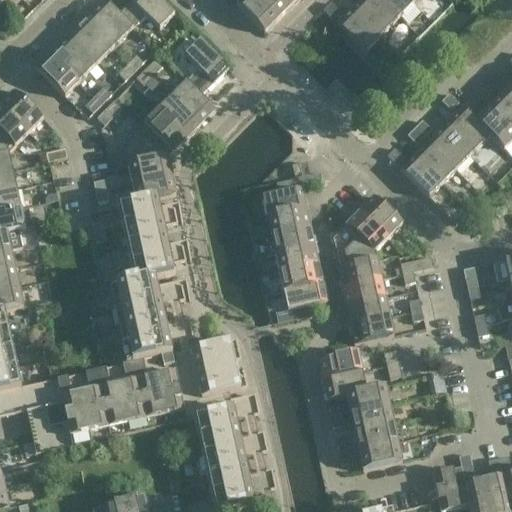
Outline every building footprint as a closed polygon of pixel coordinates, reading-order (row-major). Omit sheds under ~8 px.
[(18,0),(0,0),(0,8),(5,13),(18,0)] [(155,0),(135,0),(118,17),(133,32),(145,19),(159,33),(173,18),(155,0)] [(264,36),(278,22),(255,0),(243,0),(236,8),(264,36)] [(282,0),(255,0),(278,22),(292,9),(282,0)] [(282,0),(292,9),(300,0),(282,0)] [(365,27),(379,41),(399,21),(378,0),(363,0),(357,6),(372,20),(365,27)] [(378,0),(399,21),(413,7),(405,0),(378,0)] [(98,38),(112,52),(133,32),(118,17),(105,3),(90,18),(105,32),(98,38)] [(330,6),(323,13),(332,23),(339,15),(330,6)] [(337,27),(365,55),(379,41),(365,27),(372,20),(357,6),(337,27)] [(90,18),(71,38),(99,66),(112,52),(98,38),(105,32),(90,18)] [(64,72),(78,86),(99,66),(71,38),(57,52),(70,65),(64,72)] [(198,72),(186,85),(201,100),(228,72),(199,44),(185,59),(198,72)] [(57,52),(36,72),(64,101),(78,86),(64,72),(70,65),(57,52)] [(134,59),(125,68),(132,74),(141,65),(134,59)] [(144,73),(151,80),(160,71),(153,64),(144,73)] [(132,74),(125,68),(116,77),(123,84),(132,74)] [(144,73),(135,82),(142,89),(151,80),(144,73)] [(497,77),(489,84),(496,91),(504,84),(497,77)] [(482,91),(489,99),(496,91),(489,84),(482,91)] [(511,88),(510,90),(504,84),(496,91),(503,97),(511,106),(511,88)] [(186,85),(172,99),(200,127),(214,113),(201,100),(186,85)] [(511,106),(503,97),(496,91),(489,99),(495,105),(489,111),(511,134),(511,106)] [(102,92),(93,101),(100,107),(109,98),(102,92)] [(0,108),(29,137),(43,122),(14,94),(0,108)] [(450,114),(457,106),(449,97),(441,105),(450,114)] [(172,99),(158,113),(187,141),(200,127),(172,99)] [(100,107),(93,101),(84,110),(91,116),(100,107)] [(470,103),(462,111),(470,118),(477,111),(470,103)] [(104,114),(111,121),(119,112),(113,106),(104,114)] [(0,108),(0,134),(15,150),(29,137),(0,108)] [(462,111),(448,125),(462,139),(456,146),(470,160),(490,140),(491,140),(475,125),(476,124),(470,118),(462,111)] [(504,154),(511,145),(511,134),(489,111),(476,124),(475,125),(491,140),(490,140),(504,154)] [(158,113),(145,126),(174,154),(187,141),(158,113)] [(96,122),(103,129),(111,121),(104,114),(96,122)] [(415,132),(423,140),(431,133),(422,124),(415,132)] [(456,174),(470,160),(456,146),(462,139),(448,125),(428,145),(456,174)] [(167,161),(174,154),(145,126),(123,148),(128,169),(167,161)] [(415,132),(407,139),(416,148),(423,140),(415,132)] [(0,158),(9,156),(15,150),(0,134),(0,158)] [(428,145),(414,159),(443,187),(456,174),(428,145)] [(387,160),(395,168),(403,161),(394,152),(387,160)] [(57,164),(66,162),(64,153),(55,155),(57,164)] [(44,157),(46,167),(57,164),(55,155),(44,157)] [(0,178),(13,175),(9,156),(0,158),(0,178)] [(429,201),(443,187),(414,159),(400,173),(429,201)] [(171,179),(167,161),(128,169),(132,187),(171,179)] [(292,169),(294,182),(309,179),(307,166),(292,169)] [(0,197),(17,194),(13,175),(0,178),(0,197)] [(309,180),(312,190),(322,187),(320,178),(309,180)] [(117,210),(134,285),(155,283),(173,279),(171,269),(191,264),(186,245),(167,249),(163,230),(182,226),(178,207),(159,211),(157,202),(175,198),(171,179),(132,187),(136,206),(117,210)] [(309,180),(299,182),(301,191),(301,192),(312,190),(309,180)] [(299,182),(287,185),(289,195),(301,191),(299,182)] [(102,184),(92,186),(94,196),(104,194),(102,184)] [(289,195),(287,185),(276,187),(278,197),(289,195)] [(262,201),(267,220),(305,211),(301,192),(301,191),(289,195),(278,197),(262,201)] [(0,217),(21,212),(17,194),(0,197),(0,217)] [(104,194),(94,196),(97,206),(106,204),(104,194)] [(374,200),(359,214),(388,242),(402,228),(374,200)] [(267,220),(271,239),(310,230),(305,211),(267,220)] [(25,232),(21,212),(0,217),(0,236),(7,235),(7,236),(18,233),(25,232)] [(388,242),(359,214),(346,228),(374,256),(375,256),(388,242)] [(90,227),(93,237),(103,234),(100,224),(90,227)] [(331,243),(337,273),(377,264),(375,256),(374,256),(346,228),(331,243)] [(271,239),(275,258),(314,249),(310,230),(271,239)] [(0,256),(11,254),(22,251),(18,233),(7,236),(7,235),(0,236),(0,256)] [(103,234),(93,237),(95,246),(105,244),(103,234)] [(275,258),(279,277),(318,268),(314,249),(275,258)] [(0,275),(15,272),(11,254),(0,256),(0,275)] [(109,262),(99,264),(101,274),(111,272),(109,262)] [(421,264),(423,274),(433,272),(431,262),(421,264)] [(497,287),(507,285),(511,283),(511,263),(493,267),(497,287)] [(381,283),(377,264),(337,273),(342,292),(381,283)] [(410,266),(413,276),(423,274),(421,264),(410,266)] [(413,276),(410,266),(400,269),(402,278),(413,276)] [(283,296),(322,287),(318,268),(279,277),(283,296)] [(15,272),(0,275),(0,295),(19,291),(15,272)] [(111,272),(101,274),(104,284),(113,282),(111,272)] [(473,272),(463,274),(467,294),(478,292),(473,272)] [(413,276),(402,278),(405,288),(415,286),(413,276)] [(5,316),(0,316),(0,423),(25,418),(35,459),(194,422),(213,511),(254,511),(251,499),(275,494),(271,474),(247,480),(243,462),(267,457),(263,437),(239,442),(235,424),(259,419),(254,399),(230,405),(220,413),(211,415),(208,402),(242,395),(231,346),(173,358),(170,349),(193,343),(189,324),(165,329),(161,311),(190,304),(186,285),(157,291),(155,283),(134,285),(115,289),(133,368),(22,392),(5,316)] [(385,302),(381,283),(342,292),(346,310),(385,302)] [(307,310),(317,308),(327,306),(322,287),(283,296),(288,315),(293,314),(295,323),(309,320),(307,310)] [(0,295),(0,316),(5,316),(23,311),(19,291),(0,295)] [(467,294),(470,305),(480,302),(478,292),(467,294)] [(346,310),(350,329),(389,320),(385,302),(346,310)] [(409,306),(411,316),(421,313),(419,304),(409,306)] [(329,316),(327,306),(317,308),(319,318),(329,316)] [(309,320),(319,318),(317,308),(307,310),(309,320)] [(421,313),(411,316),(413,326),(423,323),(421,313)] [(484,318),(473,321),(476,331),(486,329),(484,318)] [(389,320),(350,329),(354,349),(393,340),(389,320)] [(476,331),(478,341),(488,339),(486,329),(476,331)] [(399,368),(396,355),(384,358),(387,371),(399,368)] [(318,365),(323,385),(362,376),(358,357),(318,365)] [(389,384),(401,381),(399,368),(387,371),(389,384)] [(362,376),(323,385),(327,404),(346,400),(346,399),(366,395),(366,394),(362,376)] [(346,399),(346,400),(350,418),(389,409),(385,390),(366,394),(366,395),(346,399)] [(389,409),(350,418),(354,437),(393,428),(389,409)] [(342,420),(339,410),(329,412),(331,422),(342,420)] [(342,420),(331,422),(333,432),(344,430),(342,420)] [(393,428),(354,437),(358,455),(397,447),(393,428)] [(350,458),(347,447),(337,450),(339,460),(350,458)] [(397,447),(358,455),(362,475),(402,466),(397,447)] [(350,458),(339,460),(342,470),(352,468),(350,458)] [(458,461),(461,470),(461,471),(471,469),(469,458),(458,461)] [(511,471),(508,460),(498,463),(500,473),(511,471)] [(490,476),(500,473),(498,463),(487,465),(490,476)] [(461,471),(463,482),(474,479),(471,469),(461,471)] [(465,490),(463,482),(461,471),(461,470),(432,477),(439,511),(460,511),(469,510),(465,490)] [(511,511),(511,479),(502,481),(509,511),(511,511)] [(509,511),(502,481),(483,485),(489,511),(509,511)] [(489,511),(483,485),(465,490),(469,510),(468,511),(489,511)] [(9,511),(5,493),(0,493),(0,511),(9,511)] [(104,511),(146,511),(145,502),(104,511)]
